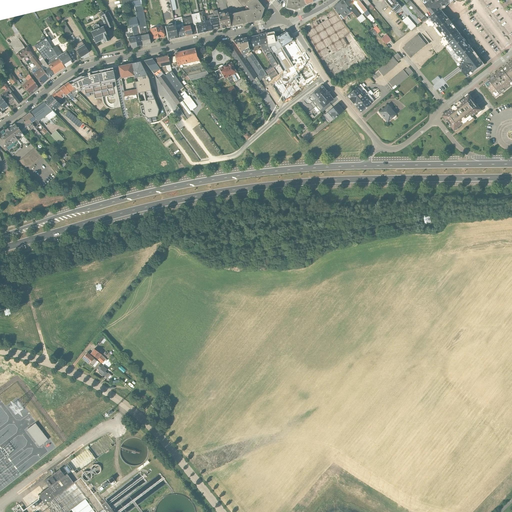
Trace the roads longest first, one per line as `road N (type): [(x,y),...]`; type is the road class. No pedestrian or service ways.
road 1 (primary): [(0,249),(237,189),(511,177)]
road 2 (primary): [(364,165),(208,180),(0,236)]
road 3 (unclassified): [(0,351),(48,363),(123,402),(221,511)]
road 4 (residential): [(0,125),(74,71),(131,54)]
road 5 (residential): [(131,54),(278,20)]
road 6 (residential): [(289,23),(377,143)]
road 7 (unknown): [(445,105),(400,45),(420,28),(434,42),(449,34)]
road 8 (primary): [(491,164),(364,165)]
